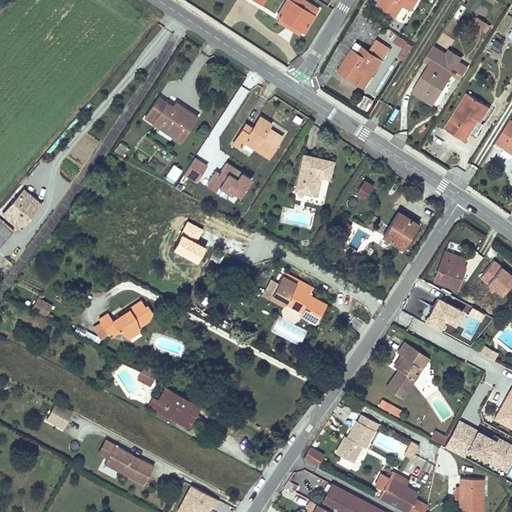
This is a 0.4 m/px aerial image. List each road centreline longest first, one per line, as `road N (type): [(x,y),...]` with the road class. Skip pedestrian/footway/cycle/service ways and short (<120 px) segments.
road 1 (residential): [(252,511),(461,198)]
road 2 (unknown): [(254,510),(72,414)]
road 3 (secondary): [(461,198),(293,89)]
road 4 (secondary): [(293,89),(156,0)]
road 5 (unknown): [(292,453),(399,511)]
